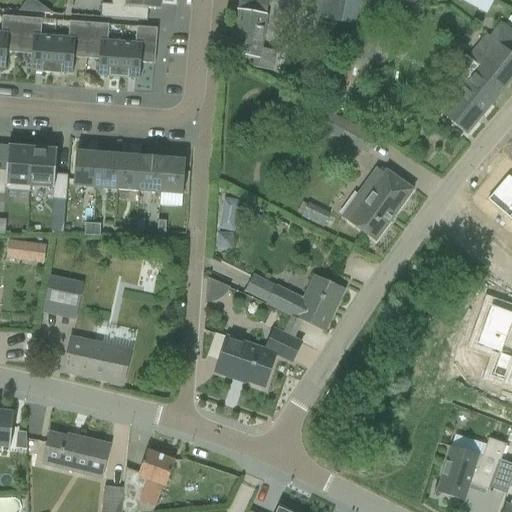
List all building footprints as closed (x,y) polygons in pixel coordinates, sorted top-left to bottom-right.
[(27,0),(19,12),(53,14),(33,0),(27,0)] [(160,11),(160,0),(111,0),(111,6),(101,5),(100,18),(146,22),(147,10),(160,11)] [(239,0),(238,10),(237,10),(233,31),(229,55),(259,60),(269,0),(239,0)] [(360,0),(316,0),(314,14),(318,19),(327,21),(355,26),(360,0)] [(487,0),(458,0),(486,15),(492,3),(487,0)] [(276,15),(297,18),(299,5),(278,2),(276,15)] [(1,34),(0,33),(0,69),(6,69),(7,53),(19,54),(22,19),(3,17),(1,34)] [(42,20),(22,19),(19,54),(32,55),(31,72),(42,72),(42,74),(51,75),(54,38),(41,37),(42,20)] [(68,39),(54,38),(51,75),(61,76),(61,74),(73,75),(74,59),(86,60),(89,24),(70,23),(68,39)] [(109,26),(89,24),(86,60),(99,61),(98,77),(119,78),(121,43),(108,42),(109,26)] [(135,45),(121,43),(119,78),(140,80),(141,64),(154,65),(157,30),(137,28),(135,45)] [(444,112),(441,115),(451,123),(467,135),(511,80),(511,55),(508,53),(489,37),(487,35),(468,58),(466,56),(444,82),(450,86),(459,94),(444,112)] [(362,72),(361,73),(358,79),(367,83),(370,76),(365,73),(362,72)] [(323,132),(337,139),(366,155),(375,138),(345,123),(331,116),(323,132)] [(54,189),(53,200),(66,201),(68,176),(55,175),(57,151),(56,151),(45,150),(46,147),(34,146),(34,149),(33,149),(30,187),(31,187),(52,189),(53,189),(54,189)] [(0,170),(0,196),(5,197),(5,192),(30,193),(31,187),(30,187),(33,149),(10,147),(8,147),(6,171),(0,170)] [(96,189),(98,154),(76,153),(73,187),(96,189)] [(120,156),(98,154),(96,189),(117,191),(120,156)] [(141,158),(120,156),(117,191),(139,192),(141,158)] [(141,157),(141,158),(139,192),(160,194),(163,159),(164,159),(141,157)] [(185,161),(164,159),(163,159),(160,194),(183,196),(185,161)] [(377,169),(358,195),(357,196),(367,203),(351,226),(375,243),(413,191),(387,172),(384,175),(377,169)] [(511,176),(510,174),(487,201),(511,222),(511,176)] [(225,200),(222,214),(232,216),(237,213),(239,203),(225,200)] [(319,209),(312,223),(323,229),(330,215),(319,209)] [(136,233),(136,221),(129,220),(128,232),(136,233)] [(136,221),(136,233),(144,233),(144,221),(136,221)] [(165,234),(166,222),(158,222),(157,234),(165,234)] [(92,237),(93,225),(85,224),(84,237),(92,237)] [(101,225),(93,225),(92,237),(100,237),(101,225)] [(217,234),(217,250),(233,250),(233,234),(217,234)] [(23,243),(21,262),(44,265),(46,246),(23,243)] [(324,333),(344,290),(315,276),(303,300),(275,287),(267,304),(266,306),(291,318),(301,322),(324,333)] [(50,277),(45,302),(78,309),(83,284),(50,277)] [(204,283),(204,305),(234,304),(233,282),(204,283)] [(510,360),(498,356),(511,318),(511,317),(487,309),(474,348),(498,356),(490,379),(502,383),(510,360)] [(284,334),(293,338),(301,322),(291,318),(284,334)] [(301,344),(283,335),(273,330),(263,351),(227,338),(215,373),(232,379),(233,377),(264,388),(276,355),(292,363),(301,344)] [(71,341),(64,372),(123,385),(130,354),(71,341)] [(511,361),(510,360),(502,383),(511,386),(511,361)] [(0,448),(10,449),(14,413),(0,411),(0,448)] [(102,477),(109,446),(81,439),(80,442),(50,435),(42,464),(102,477)] [(479,454),(482,443),(453,435),(450,447),(479,454)] [(489,492),(490,490),(501,461),(506,446),(489,439),(486,446),(482,458),(451,448),(437,494),(464,502),(468,490),(469,485),(486,491),(489,492)] [(166,487),(175,461),(147,451),(139,475),(124,471),(124,489),(122,511),(152,511),(154,507),(156,508),(163,486),(166,487)] [(511,480),(511,465),(501,461),(490,490),(507,496),(511,480)] [(122,511),(124,489),(103,487),(101,511),(122,511)]
